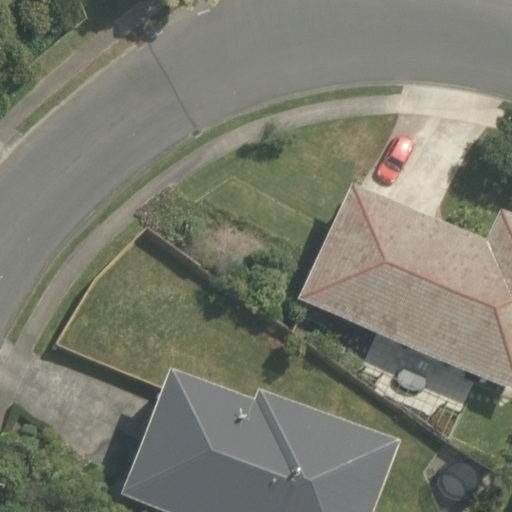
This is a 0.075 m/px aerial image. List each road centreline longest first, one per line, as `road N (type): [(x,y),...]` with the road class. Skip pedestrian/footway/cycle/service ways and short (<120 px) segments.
road 1 (residential): [(304,23),(203,61),(141,98),(79,145),(0,240)]
road 2 (residential): [(511,32),(404,12),(304,23)]
